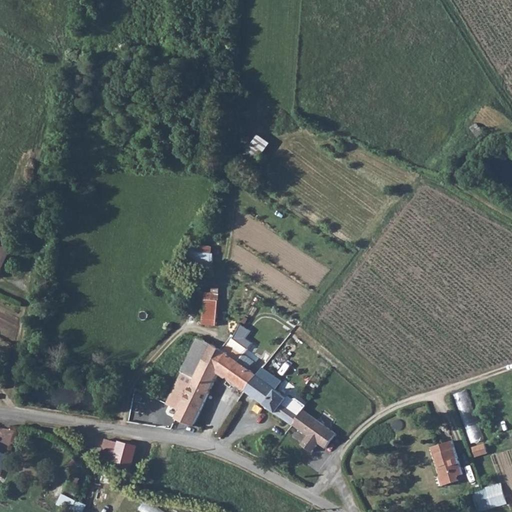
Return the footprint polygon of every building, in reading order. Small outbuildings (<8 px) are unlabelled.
[(259,162),(273,143),(260,134),(247,153),(259,162)] [(0,242),(0,278),(1,278),(14,248),(0,242)] [(214,266),(216,245),(193,243),(192,264),(214,266)] [(206,299),(203,325),(218,326),(220,300),(206,299)] [(200,337),(183,371),(197,377),(204,360),(211,344),(200,337)] [(211,344),(204,360),(221,368),(228,354),(211,344)] [(221,368),(219,373),(228,379),(239,363),(228,354),(221,368)] [(197,377),(193,385),(211,393),(219,373),(221,368),(204,360),(197,377)] [(239,363),(228,379),(234,383),(246,391),(256,375),(239,363)] [(262,368),(256,375),(277,390),(282,383),(262,368)] [(183,371),(180,377),(193,385),(197,377),(183,371)] [(277,390),(256,375),(246,391),(295,424),(306,410),(277,390)] [(180,377),(167,404),(182,410),(179,420),(197,428),(211,393),(193,385),(180,377)] [(472,393),(458,396),(471,443),(484,439),(472,393)] [(132,409),(130,422),(158,426),(161,417),(142,411),(132,409)] [(338,432),(306,410),(295,424),(310,435),(303,444),(314,451),(321,442),(328,447),(338,432)] [(453,438),(436,444),(443,472),(441,473),(444,483),(460,478),(459,473),(463,472),(453,438)] [(101,461),(113,464),(118,443),(107,440),(101,461)] [(118,443),(113,464),(128,468),(135,446),(119,441),(118,443)] [(477,456),(489,453),(487,443),(475,446),(477,456)] [(501,480),(473,489),(478,508),(508,499),(501,480)] [(66,493),(57,511),(84,511),(88,503),(66,493)] [(141,511),(140,511),(167,511),(168,511),(145,501),(141,511)]
